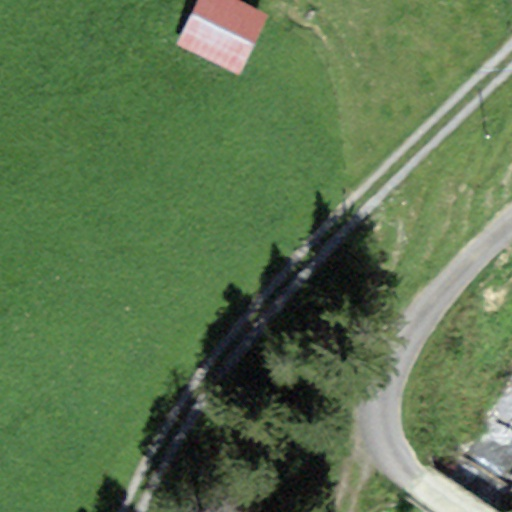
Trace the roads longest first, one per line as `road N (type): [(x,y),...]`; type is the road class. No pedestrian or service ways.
road 1 (track): [(511,58),(299,270),(216,372),(135,511)]
road 2 (unclassified): [(511,242),(419,320),(387,422),(432,500)]
